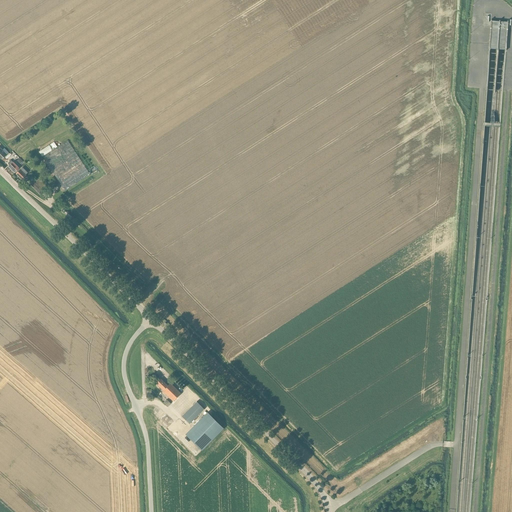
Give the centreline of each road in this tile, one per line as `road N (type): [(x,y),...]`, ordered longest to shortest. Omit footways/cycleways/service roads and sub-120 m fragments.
road 1 (tertiary): [(329,511),(310,477),(150,318)]
road 2 (tertiary): [(150,318),(0,169)]
road 3 (unclassified): [(151,511),(147,443),(123,372),(125,352),(150,318)]
